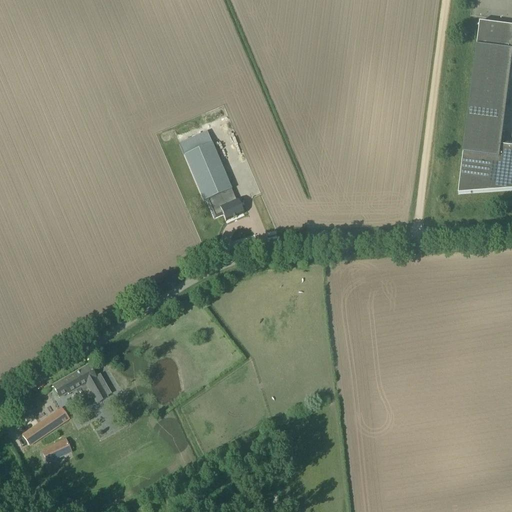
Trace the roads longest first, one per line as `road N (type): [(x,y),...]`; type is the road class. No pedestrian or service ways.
road 1 (unclassified): [(0,397),(174,285),(224,262),(275,250),(415,240)]
road 2 (unclassified): [(415,240),(445,0)]
